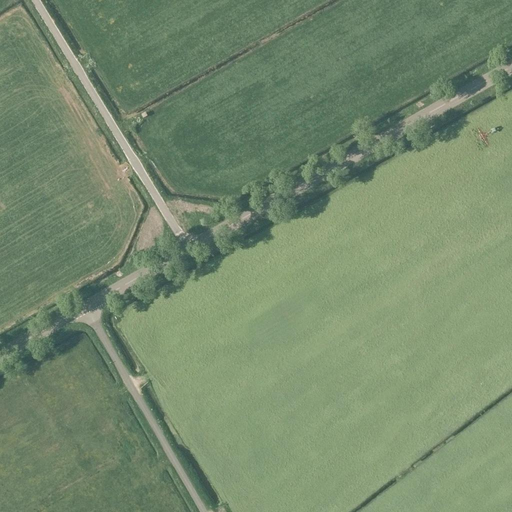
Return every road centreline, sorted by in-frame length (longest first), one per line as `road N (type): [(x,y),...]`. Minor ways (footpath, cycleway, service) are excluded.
road 1 (secondary): [(187,249),(511,66)]
road 2 (unclassified): [(187,249),(34,0)]
road 3 (unclassified): [(203,511),(85,307)]
